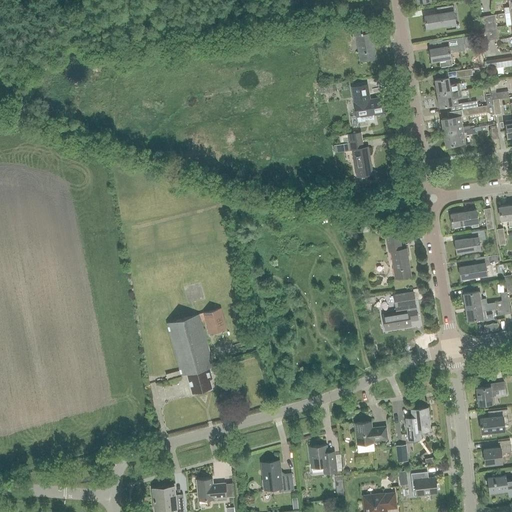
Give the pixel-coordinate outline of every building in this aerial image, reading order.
[(493,11),(503,7),(500,0),(495,0),(490,2),(493,11)] [(425,29),(444,26),(444,31),(455,29),(451,5),(435,8),(436,14),(423,16),(425,29)] [(361,61),(376,58),(372,33),(367,33),(366,26),(353,28),(355,36),(357,36),(361,61)] [(472,36),(464,37),(465,48),(474,46),(472,36)] [(463,38),(457,39),(440,41),(441,47),(428,49),(430,62),(439,60),(440,67),(452,65),(450,53),(459,52),(465,51),(463,38)] [(503,59),(488,61),(488,67),(504,65),(503,59)] [(456,71),(457,77),(473,75),(472,68),(456,71)] [(435,80),(437,93),(449,91),(461,90),(460,83),(450,84),(449,78),(435,80)] [(357,115),(351,116),(353,128),(359,127),(358,122),(374,119),(373,115),(385,113),(382,98),(369,100),(366,84),(352,86),(357,115)] [(462,97),(461,90),(449,91),(437,93),(439,107),(453,105),(458,104),(457,98),(462,97)] [(492,100),(499,99),(509,97),(508,91),(492,93),(492,100)] [(493,104),(494,111),(495,114),(501,113),(499,99),(492,100),(493,104)] [(461,103),(462,111),(486,107),(486,105),(478,106),(477,100),(461,103)] [(487,112),(486,107),(462,111),(463,116),(487,112)] [(441,120),(443,133),(456,131),(470,128),(470,126),(463,127),(461,116),(455,117),(441,120)] [(496,125),(490,126),(492,140),(499,139),(496,125)] [(459,144),(465,143),(464,133),(467,132),(467,135),(475,133),(474,128),(470,128),(456,131),(443,133),(445,147),(459,144)] [(348,134),(349,142),(362,140),(361,132),(348,134)] [(353,150),(357,177),(372,175),(368,147),(363,148),(362,140),(349,142),(350,150),(353,150)] [(511,207),(511,205),(498,206),(500,220),(508,219),(509,227),(511,226),(511,207)] [(484,209),(487,229),(493,228),(490,208),(484,209)] [(478,226),(476,214),(475,210),(469,211),(449,214),(451,226),(470,223),(471,227),(478,226)] [(369,230),(368,221),(361,222),(362,231),(369,230)] [(503,228),(497,229),(499,245),(506,244),(503,228)] [(454,240),(456,253),(480,249),(478,240),(485,239),(483,230),(471,232),(472,237),(454,240)] [(401,249),(400,242),(399,236),(387,238),(389,252),(391,251),(396,278),(411,276),(407,248),(401,249)] [(458,267),(460,279),(479,276),(486,275),(485,266),(489,265),(498,261),(497,254),(474,258),(475,264),(458,267)] [(462,294),(465,307),(480,304),(478,291),(462,294)] [(413,292),(394,295),(396,307),(415,304),(413,292)] [(502,301),(504,314),(510,313),(508,300),(502,301)] [(496,302),(498,315),(504,314),(502,301),(496,302)] [(467,320),(468,320),(468,323),(474,322),(474,319),(482,318),(480,304),(465,307),(467,320)] [(410,321),(418,320),(416,307),(408,308),(408,311),(383,315),(385,330),(411,326),(410,321)] [(209,334),(227,330),(221,308),(167,323),(181,376),(187,374),(193,393),(211,388),(209,379),(212,378),(209,368),(213,367),(200,321),(205,320),(209,334)] [(491,396),(506,394),(504,382),(484,385),(485,387),(477,388),(479,405),(492,403),(491,396)] [(420,432),(430,430),(427,408),(411,410),(412,418),(405,419),(408,440),(421,439),(420,432)] [(504,422),(509,422),(507,409),(492,411),(493,416),(480,418),(482,433),(505,430),(504,422)] [(354,423),(356,433),(357,445),(374,443),(373,441),(388,439),(386,426),(372,428),(371,422),(354,423)] [(501,453),(511,452),(510,440),(498,441),(498,447),(483,449),(485,465),(502,463),(501,453)] [(396,446),(397,462),(407,461),(406,445),(396,446)] [(334,451),(327,452),(326,446),(309,447),(310,454),(309,455),(310,460),(311,461),(312,467),(319,467),(319,468),(321,470),(325,469),(325,473),(336,472),(334,451)] [(263,480),(263,487),(265,487),(265,490),(281,488),(281,491),(293,490),(291,473),(283,474),(280,472),(279,464),(262,466),(264,480),(263,480)] [(392,472),(387,479),(392,483),(397,475),(392,472)] [(437,493),(435,478),(426,479),(425,477),(424,472),(411,474),(413,488),(414,489),(416,489),(417,495),(437,493)] [(508,494),(511,493),(511,479),(507,481),(506,475),(487,478),(489,495),(508,493),(508,494)] [(213,484),(212,479),(196,480),(198,500),(214,499),(226,498),(225,483),(213,484)] [(175,495),(174,487),(166,488),(167,491),(153,492),(155,508),(168,507),(169,510),(176,509),(175,511),(184,511),(183,494),(175,495)] [(396,507),(394,493),(384,495),(384,494),(363,496),(365,511),(386,511),(386,508),(396,507)] [(341,502),(336,509),(340,511),(341,511),(346,505),(341,502)]
